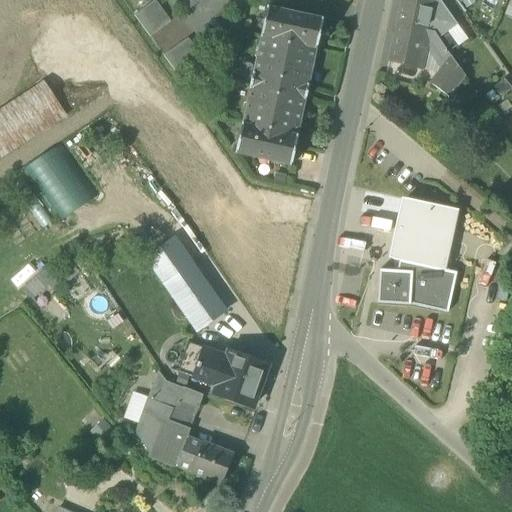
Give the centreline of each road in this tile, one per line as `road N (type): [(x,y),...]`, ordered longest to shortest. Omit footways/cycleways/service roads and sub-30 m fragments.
road 1 (tertiary): [(311,321),(375,0)]
road 2 (unclassified): [(311,321),(511,493)]
road 3 (tertiary): [(261,511),(298,405),(311,321)]
